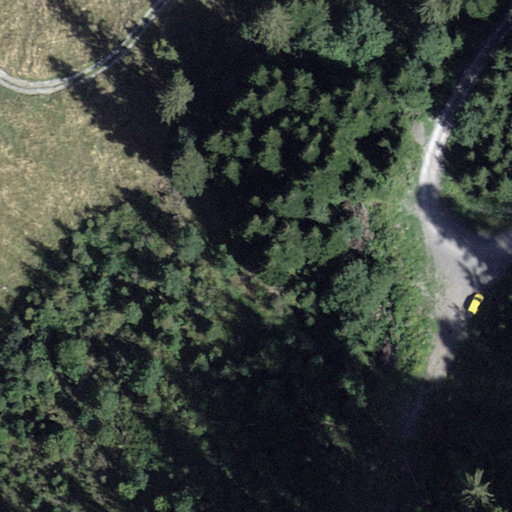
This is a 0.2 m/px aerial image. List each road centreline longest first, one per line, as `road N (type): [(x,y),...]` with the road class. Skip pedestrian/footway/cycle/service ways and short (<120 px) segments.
road 1 (track): [(511,5),(447,111),(430,177),(449,237),(473,248),(511,239)]
road 2 (track): [(0,74),(13,85),(35,86),(93,72),(168,0)]
